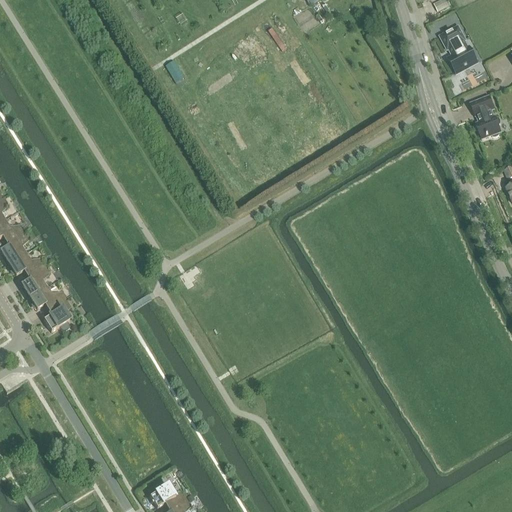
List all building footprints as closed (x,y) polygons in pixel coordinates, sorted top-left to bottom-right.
[(445,0),(434,6),(438,14),(451,7),(447,0),(445,0)] [(448,60),(456,75),(478,64),(470,48),(468,50),(463,42),(464,41),(458,29),(441,38),(447,50),(449,50),(453,57),(448,60)] [(499,133),(500,133),(495,119),(493,119),(490,112),(494,110),(489,98),(471,106),(475,117),(477,117),(480,124),(476,126),(482,140),(492,136),(492,138),(494,138),(496,138),(498,137),(499,135),(499,133)] [(3,199),(0,201),(0,224),(5,222),(1,215),(8,207),(3,199)] [(9,243),(24,233),(20,225),(9,228),(5,222),(0,224),(0,241),(3,239),(6,244),(9,243)] [(24,233),(9,243),(6,244),(9,249),(1,255),(3,257),(2,258),(7,267),(26,255),(22,248),(29,241),(24,233)] [(27,278),(30,276),(45,266),(41,259),(30,262),(26,255),(7,267),(7,268),(13,276),(14,275),(16,278),(24,273),(27,278)] [(30,276),(27,278),(30,283),(22,288),(24,291),(23,292),(28,300),(28,301),(47,289),(43,282),(50,274),(45,266),(30,276)] [(48,311),(51,310),(66,300),(62,292),(51,296),(47,289),(28,301),(34,309),(35,308),(37,311),(45,306),(48,311)] [(51,310),(48,311),(52,317),(43,322),(51,334),(60,328),(61,330),(62,331),(64,332),(65,332),(67,332),(68,330),(69,329),(69,327),(69,325),(68,323),(69,322),(65,315),(71,308),(66,300),(51,310)] [(165,506),(168,511),(171,509),(187,500),(182,492),(173,495),(168,487),(166,488),(165,487),(164,485),(162,484),(160,484),(159,485),(157,486),(156,488),(156,490),(157,491),(158,493),(150,498),(157,510),(165,506)] [(187,500),(171,509),(168,511),(169,511),(187,511),(192,508),(187,500)]
